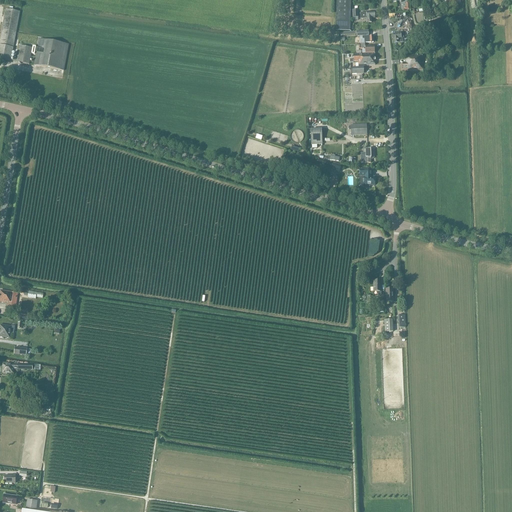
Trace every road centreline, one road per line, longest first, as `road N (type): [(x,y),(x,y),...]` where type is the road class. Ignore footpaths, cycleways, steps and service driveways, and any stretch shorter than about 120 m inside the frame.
road 1 (tertiary): [(385,218),(20,108)]
road 2 (tertiary): [(385,218),(392,176),(384,0)]
road 3 (tertiary): [(0,229),(20,108)]
